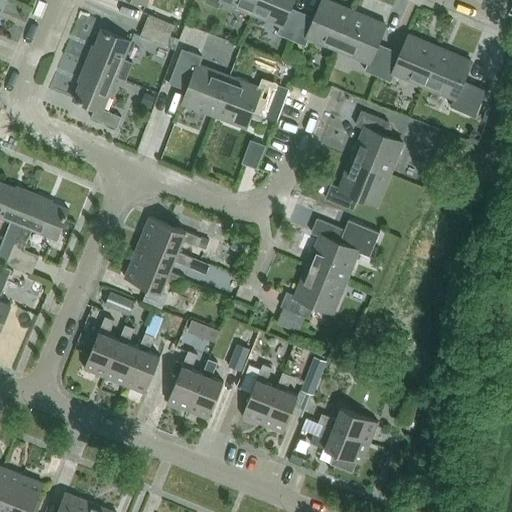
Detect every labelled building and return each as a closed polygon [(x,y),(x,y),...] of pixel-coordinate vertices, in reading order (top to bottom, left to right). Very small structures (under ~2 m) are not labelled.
[(250,14),(256,0),(204,0),(203,3),(217,9),(220,2),(250,14)] [(289,8),(292,0),(256,0),(250,14),(280,27),(277,35),(291,41),(302,14),(289,8)] [(338,51),(354,12),(326,0),(322,0),(315,19),(302,14),(291,41),(305,46),(309,38),(338,51)] [(378,77),(389,49),(377,44),(385,24),(354,12),(338,51),(368,63),(365,71),(378,77)] [(169,35),(173,25),(147,14),(143,25),(169,35)] [(164,47),(169,35),(143,25),(138,36),(164,47)] [(124,80),(131,63),(122,59),(129,43),(109,35),(109,33),(100,30),(90,54),(88,53),(84,64),(115,76),(124,80)] [(424,87),(441,48),(410,35),(402,54),(389,49),(378,77),(391,82),(394,74),(424,87)] [(441,48),(424,87),(454,99),(451,107),(465,112),(476,85),(463,80),(472,61),(441,48)] [(227,76),(200,66),(203,57),(182,49),(169,83),(187,90),(181,104),(213,115),(227,76)] [(102,110),(115,76),(84,64),(79,74),(81,75),(72,99),(81,103),(81,102),(94,106),(90,117),(115,128),(120,117),(102,110)] [(264,112),(275,84),(261,79),(258,87),(227,76),(213,115),(244,127),(251,107),(264,112)] [(275,84),(264,112),(277,117),(287,89),(275,84)] [(144,92),(140,104),(148,107),(152,95),(144,92)] [(388,173),(400,143),(381,135),(386,122),(359,111),(353,124),(361,128),(349,157),(388,173)] [(246,157),(261,162),(269,139),(254,134),(246,157)] [(375,204),(388,173),(349,157),(337,187),(329,184),(323,198),(351,209),(356,196),(375,204)] [(0,260),(5,262),(33,193),(22,189),(21,191),(0,181),(0,216),(10,220),(0,244),(0,260)] [(64,219),(67,209),(43,200),(44,198),(33,193),(5,262),(31,273),(35,262),(20,256),(31,229),(54,238),(62,218),(64,219)] [(196,246),(199,237),(148,216),(140,237),(176,251),(181,240),(196,246)] [(368,255),(378,232),(346,219),(342,229),(315,218),(309,232),(317,235),(305,265),(344,281),(357,251),(368,255)] [(202,236),(199,246),(206,249),(210,239),(202,236)] [(176,251),(140,237),(131,257),(168,271),(173,260),(187,266),(191,257),(176,251)] [(247,244),(234,239),(230,249),(243,254),(247,244)] [(168,271),(131,257),(123,277),(160,292),(164,280),(179,286),(183,277),(168,271)] [(191,257),(187,266),(206,273),(210,265),(191,257)] [(0,328),(10,303),(0,299),(0,297),(12,269),(0,264),(0,328)] [(332,312),(344,281),(305,265),(293,295),(285,292),(279,305),(283,307),(276,323),(298,332),(305,316),(307,317),(312,304),(332,312)] [(134,300),(109,290),(103,304),(128,315),(134,300)] [(149,318),(144,332),(152,336),(154,337),(162,317),(152,313),(149,318)] [(118,339),(107,334),(113,320),(104,316),(83,367),(103,376),(118,339)] [(193,321),(189,332),(204,338),(209,327),(193,321)] [(138,347),(127,343),(132,328),(124,324),(118,339),(103,376),(123,384),(138,347)] [(138,347),(123,384),(144,392),(159,356),(146,351),(152,336),(144,332),(138,347)] [(249,348),(236,342),(227,365),(240,370),(249,348)] [(201,373),(190,368),(196,353),(187,350),(166,401),(186,409),(201,373)] [(327,361),(314,356),(301,389),(314,395),(327,361)] [(207,418),(222,381),(210,376),(216,362),(207,358),(201,373),(186,409),(207,418)] [(276,386),(275,386),(264,381),(270,367),(261,363),(240,414),(261,423),(276,386)] [(361,367),(355,380),(366,385),(372,372),(361,367)] [(282,431),(296,394),(284,389),(290,375),(281,371),(275,386),(276,386),(261,423),(282,431)] [(368,441),(376,421),(340,406),(335,419),(320,412),(316,421),(324,425),(331,427),(368,441)] [(368,441),(331,427),(324,425),(320,436),(312,433),(308,441),(332,451),(328,462),(351,472),(355,460),(360,462),(368,441)] [(290,460),(301,464),(304,458),(293,454),(290,460)] [(7,511),(22,474),(2,466),(0,471),(0,507),(7,511)] [(30,511),(42,483),(22,474),(7,511),(6,511),(30,511)] [(85,511),(90,501),(65,491),(56,511),(85,511)] [(114,511),(115,511),(90,501),(85,511),(114,511)]
